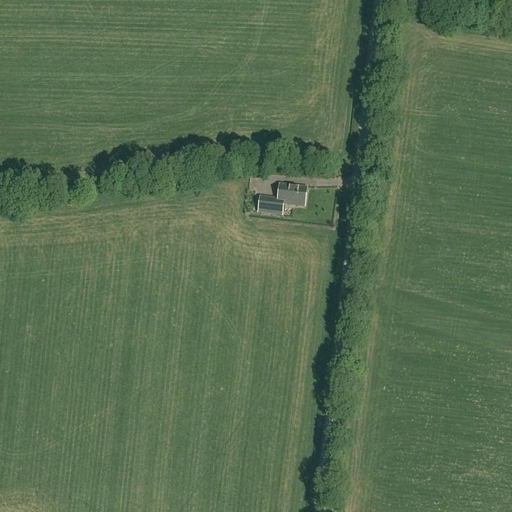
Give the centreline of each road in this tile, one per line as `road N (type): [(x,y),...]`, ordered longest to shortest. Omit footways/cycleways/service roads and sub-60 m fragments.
road 1 (tertiary): [(316,511),(378,0)]
road 2 (track): [(379,0),(511,26)]
